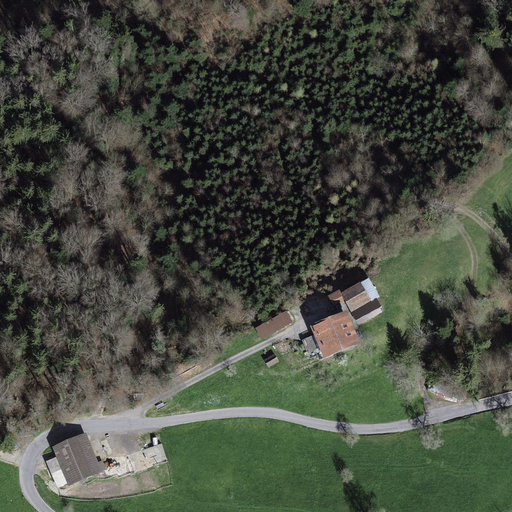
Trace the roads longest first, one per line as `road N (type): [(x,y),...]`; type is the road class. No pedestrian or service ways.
road 1 (unclassified): [(511,400),(371,429),(240,412),(74,426),(36,445),(29,459),(28,484),(46,511)]
road 2 (track): [(332,309),(130,412),(126,423)]
